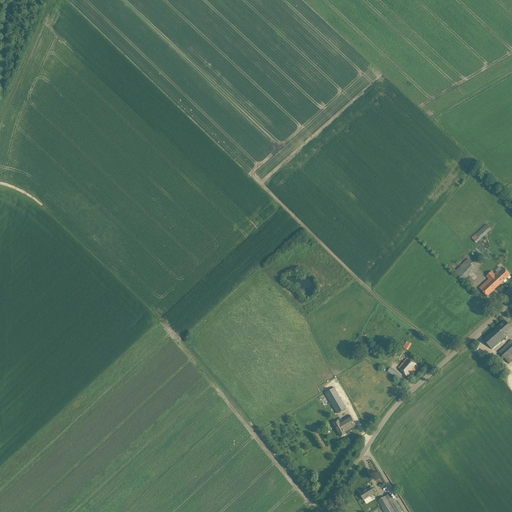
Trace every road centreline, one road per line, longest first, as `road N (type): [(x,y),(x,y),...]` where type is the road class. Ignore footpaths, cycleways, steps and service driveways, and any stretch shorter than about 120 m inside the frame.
road 1 (unclassified): [(320,511),(409,392),(511,299)]
road 2 (track): [(153,511),(256,430)]
